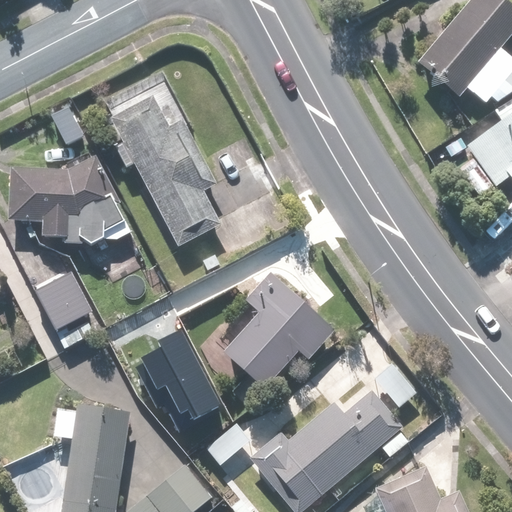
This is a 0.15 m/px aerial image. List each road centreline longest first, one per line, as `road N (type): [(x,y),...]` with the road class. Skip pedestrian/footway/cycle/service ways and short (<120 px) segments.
road 1 (secondary): [(256,0),(407,267),(511,393)]
road 2 (residential): [(154,0),(0,78)]
